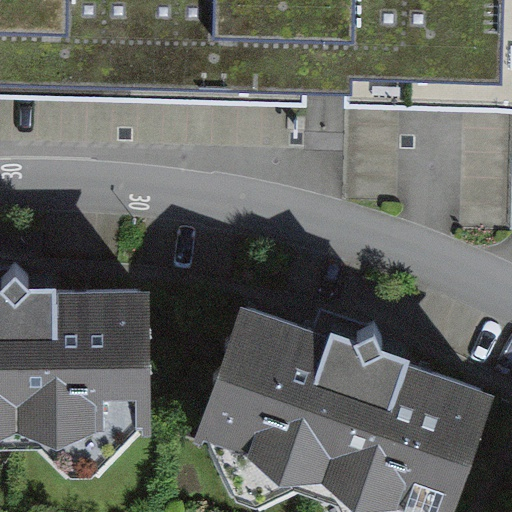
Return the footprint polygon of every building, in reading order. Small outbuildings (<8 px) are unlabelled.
[(0,0),(0,77),(140,81),(141,0),(0,0)] [(510,89),(511,88),(511,0),(141,0),(140,81),(289,84),(317,85),(346,85),(510,89)] [(0,429),(153,421),(145,283),(36,289),(16,268),(5,281),(0,286),(0,429)] [(242,292),(198,422),(437,503),(481,372),(377,337),(368,311),(356,318),(343,325),(242,292)] [(511,511),(511,496),(499,511),(511,511)]
